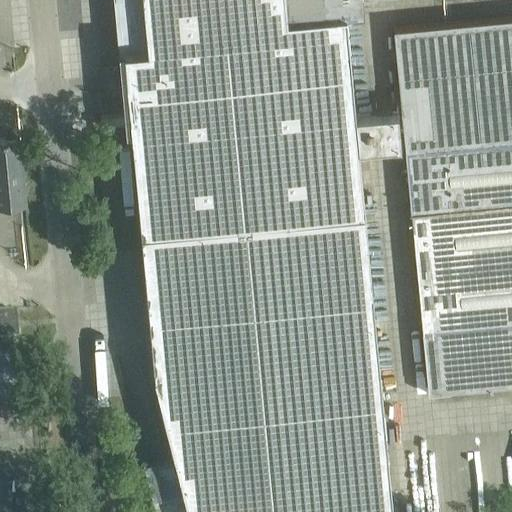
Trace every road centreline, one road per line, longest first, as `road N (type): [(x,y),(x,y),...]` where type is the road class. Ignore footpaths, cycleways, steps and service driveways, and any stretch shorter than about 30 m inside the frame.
road 1 (tertiary): [(88,511),(39,0)]
road 2 (unknown): [(121,135),(132,330),(71,347),(0,352)]
